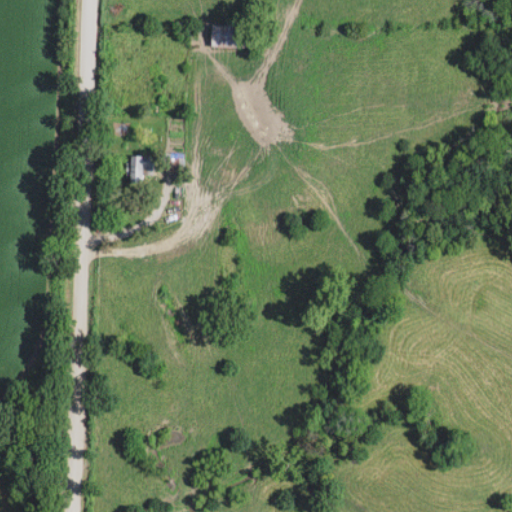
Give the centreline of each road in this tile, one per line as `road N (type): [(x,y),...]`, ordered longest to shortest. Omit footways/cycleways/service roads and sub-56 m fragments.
road 1 (residential): [(84,0),(68,511)]
road 2 (residential): [(77,255),(156,245),(185,229),(204,90),(198,67),(171,54),(145,63),(106,111),(81,123)]
road 3 (residential): [(511,332),(403,288),(202,102)]
